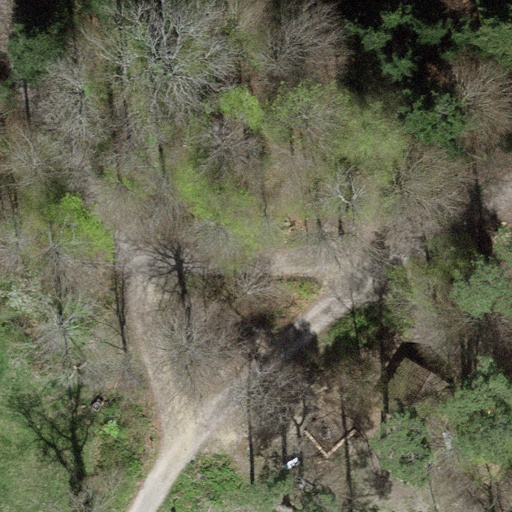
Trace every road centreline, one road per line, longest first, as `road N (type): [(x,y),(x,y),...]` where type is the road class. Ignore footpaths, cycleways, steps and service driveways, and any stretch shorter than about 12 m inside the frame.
road 1 (track): [(173,445),(394,258),(511,174)]
road 2 (track): [(0,9),(137,265)]
road 3 (track): [(137,265),(394,258)]
road 4 (track): [(137,265),(173,445)]
